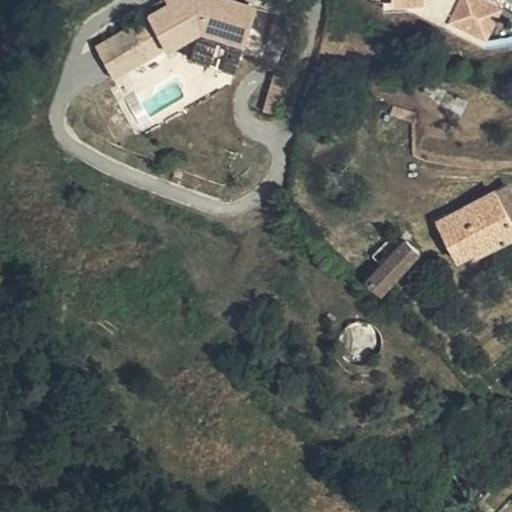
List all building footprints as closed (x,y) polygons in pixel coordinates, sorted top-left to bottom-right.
[(229,0),(184,0),(97,49),(112,77),(199,29),(189,58),(231,71),(253,7),(229,0)] [(390,0),(391,4),(384,4),(384,9),(424,9),(423,0),(390,0)] [(502,10),(480,0),(460,0),(448,25),(487,43),(502,10)] [(460,102),(431,81),(424,91),(452,113),(460,102)] [(511,192),(508,185),(494,192),(503,208),(511,203),(511,192)] [(511,203),(503,208),(494,192),(438,221),(460,262),(476,253),(479,257),(511,239),(511,203)] [(383,265),(401,245),(392,236),(374,256),(383,265)] [(405,241),(401,245),(383,265),(368,281),(383,295),(419,255),(405,241)]
